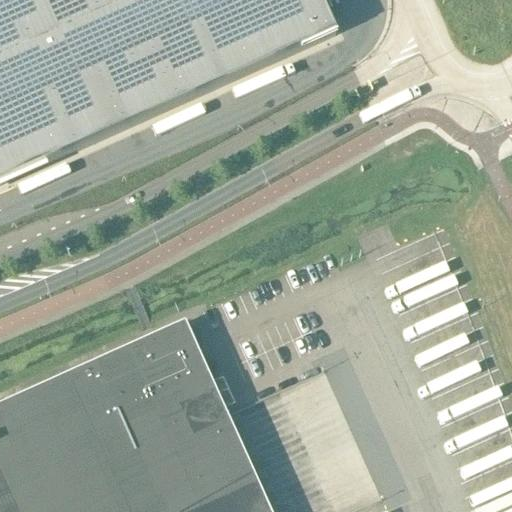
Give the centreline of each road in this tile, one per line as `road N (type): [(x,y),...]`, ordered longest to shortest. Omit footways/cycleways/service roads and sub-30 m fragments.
road 1 (unclassified): [(0,305),(85,269),(396,101),(452,80)]
road 2 (unclassified): [(412,16),(378,64),(356,78),(93,221),(0,260)]
